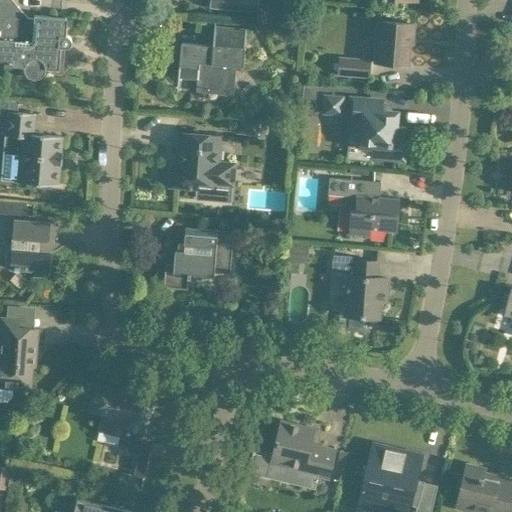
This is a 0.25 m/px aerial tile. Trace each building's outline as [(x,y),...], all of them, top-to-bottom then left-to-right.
[(68,36),(66,35),(67,18),(34,15),(34,19),(28,18),(12,0),(0,0),(0,25),(4,30),(3,39),(0,38),(0,64),(4,65),(4,66),(12,66),(12,65),(24,66),(24,69),(25,72),(26,74),(28,76),(31,78),(34,78),(36,78),(39,78),(41,76),(43,75),(45,73),(46,71),(46,69),(59,70),(61,47),(65,48),(67,48),(69,47),(70,45),(71,43),(71,41),(71,39),(70,37),(68,36)] [(210,0),(209,8),(258,12),(258,10),(256,10),(256,0),(210,0)] [(408,65),(409,44),(412,44),(414,24),(378,21),(375,63),(408,65)] [(181,43),(178,78),(179,78),(197,80),(196,90),(219,92),(233,80),(234,66),(243,66),(246,28),(245,28),(245,32),(235,31),(215,29),(214,29),(213,45),(181,43)] [(369,76),(370,61),(340,58),(338,73),(369,76)] [(303,84),(302,97),(315,98),(317,85),(303,84)] [(340,113),(342,97),(326,96),(324,112),(340,113)] [(18,112),(19,101),(0,99),(0,126),(6,127),(1,180),(38,183),(39,186),(51,187),(52,184),(58,185),(62,137),(42,135),(43,132),(33,131),(35,114),(18,112)] [(403,159),(406,127),(395,126),(396,113),(383,112),(384,102),(352,99),(348,144),(371,146),(370,156),(403,159)] [(237,118),(236,133),(258,135),(259,120),(237,118)] [(179,133),(178,150),(177,167),(172,166),(170,187),(197,189),(197,182),(235,185),(236,165),(218,163),(221,136),(179,133)] [(351,210),(349,234),(370,236),(371,229),(397,231),(399,199),(371,197),(372,181),(329,177),(327,195),(356,197),(355,210),(351,210)] [(4,202),(3,214),(26,216),(27,204),(4,202)] [(33,275),(50,276),(52,253),(48,252),(49,240),(53,241),(54,223),(13,219),(11,249),(6,248),(5,267),(33,270),(33,275)] [(233,231),(185,228),(183,251),(175,251),(174,264),(165,263),(163,287),(187,289),(188,278),(190,278),(191,274),(205,275),(205,271),(230,273),(233,231)] [(287,243),(285,261),(299,262),(300,244),(287,243)] [(334,258),(332,275),(348,276),(345,315),(346,315),(345,329),(367,331),(369,317),(379,318),(381,292),(387,292),(388,278),(376,277),(378,262),(334,258)] [(34,366),(34,365),(32,365),(33,355),(35,355),(37,329),(17,328),(18,320),(2,318),(0,343),(0,386),(30,389),(32,366),(34,366)] [(96,385),(89,411),(102,414),(98,431),(119,436),(121,427),(131,429),(129,438),(126,451),(139,454),(134,475),(135,472),(144,474),(143,477),(144,477),(149,456),(154,435),(148,433),(157,395),(131,388),(129,393),(96,385)] [(271,455),(266,475),(301,484),(301,486),(315,489),(318,474),(330,477),(336,450),(312,444),(316,428),(303,425),(280,420),(271,455)] [(356,506),(379,511),(409,511),(411,506),(416,507),(415,511),(419,511),(431,511),(437,485),(417,481),(424,454),(372,442),(356,506)] [(21,486),(26,466),(14,463),(9,483),(21,486)] [(461,484),(455,506),(480,511),(511,511),(511,480),(498,477),(498,479),(484,475),(485,469),(466,464),(461,484)] [(0,465),(0,488),(5,489),(9,467),(0,465)] [(130,511),(131,510),(77,498),(73,511),(130,511)]
